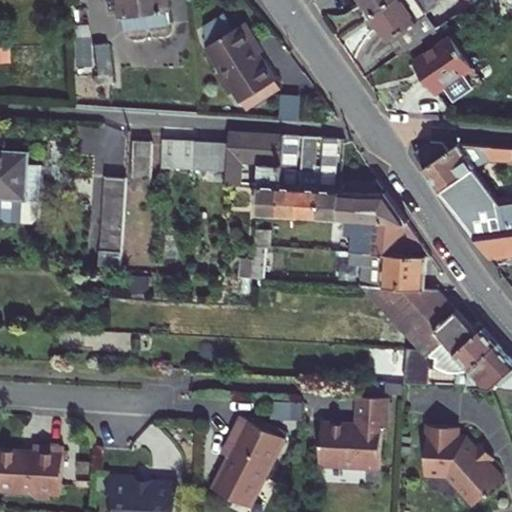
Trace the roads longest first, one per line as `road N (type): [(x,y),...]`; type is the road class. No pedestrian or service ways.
road 1 (tertiary): [(374,131),(511,318)]
road 2 (residential): [(168,403),(0,393)]
road 3 (tertiary): [(282,0),(374,131)]
road 4 (residential): [(374,131),(511,138)]
